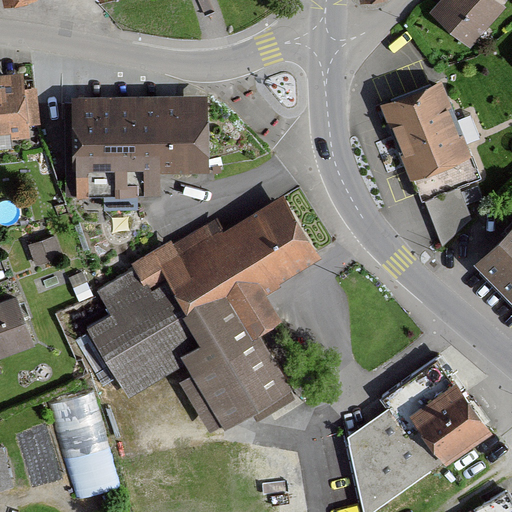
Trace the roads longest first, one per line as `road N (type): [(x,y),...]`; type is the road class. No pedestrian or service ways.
road 1 (tertiary): [(511,362),(399,262),(358,211),(330,140),(322,40)]
road 2 (unclassified): [(0,32),(187,65),(322,40)]
